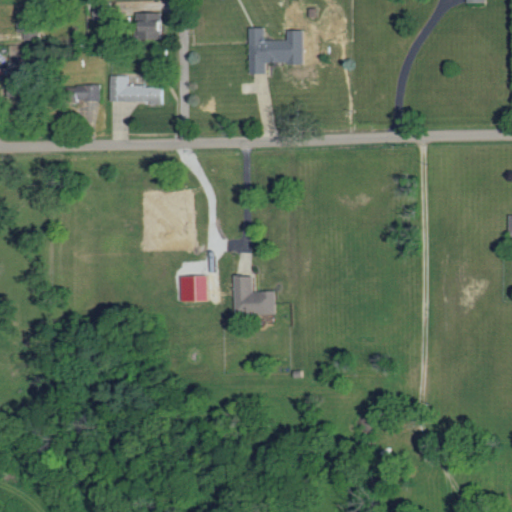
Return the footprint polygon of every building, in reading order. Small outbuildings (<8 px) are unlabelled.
[(114,3),(97,3),(97,20),(115,19),(114,3)] [(164,13),(144,13),(145,24),(152,24),(152,39),(165,39),(164,13)] [(23,32),(27,32),(27,40),(41,40),(42,15),(23,14),(23,32)] [(308,30),(293,30),(293,41),(270,41),(269,28),(254,28),(255,74),(272,74),(271,64),(309,63),(308,30)] [(12,63),(15,82),(37,78),(33,59),(12,63)] [(167,86),(132,86),(132,76),(113,76),(113,102),(167,102),(167,86)] [(106,86),(90,85),(90,101),(106,102),(106,86)] [(280,291),(258,291),(258,275),(239,276),(239,315),(280,315),(280,291)] [(213,276),(186,276),(186,301),(214,301),(213,276)]
